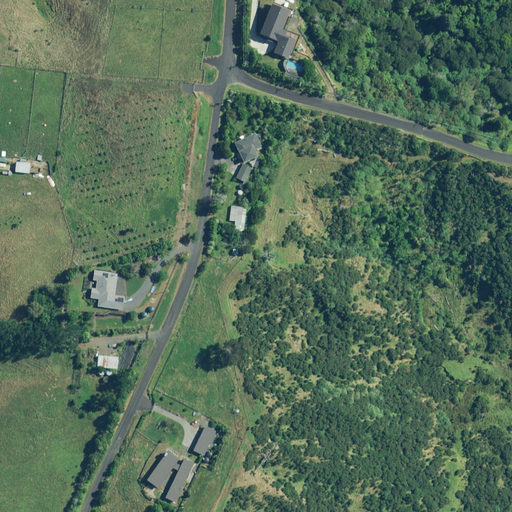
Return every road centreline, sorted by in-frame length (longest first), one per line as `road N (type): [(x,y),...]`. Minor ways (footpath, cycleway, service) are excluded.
road 1 (unclassified): [(82,511),(192,256),(224,72)]
road 2 (unclassified): [(224,72),(511,161)]
